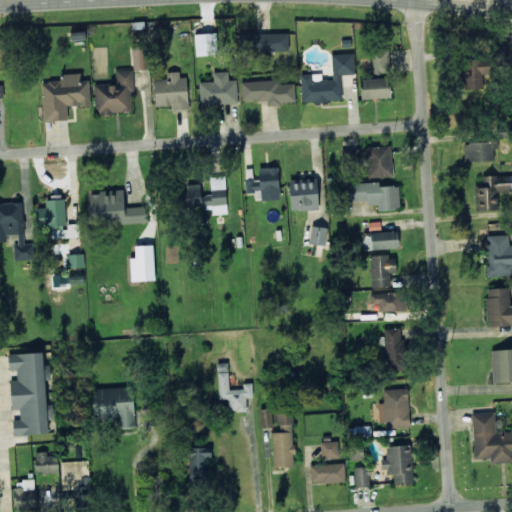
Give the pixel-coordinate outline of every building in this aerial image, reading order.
[(217,54),(216,33),(195,34),(196,55),(217,54)] [(288,33),(244,34),(244,51),(289,51),(288,33)] [(132,47),(133,70),(146,69),(146,47),(132,47)] [(389,72),(389,49),(372,50),(373,73),(389,72)] [(301,75),(302,102),(342,101),(341,75),(354,74),(354,53),(332,54),(333,79),(322,79),(321,73),(301,75)] [(489,74),(488,58),(463,59),(464,89),(483,89),(482,74),(489,74)] [(95,84),(96,114),(134,112),(132,70),(117,70),(117,83),(95,84)] [(187,77),(180,77),(180,71),(166,72),(167,79),(154,79),(155,106),(171,105),(171,110),(188,110),(187,77)] [(200,104),(238,103),(237,79),(228,80),(228,72),(213,72),(213,81),(199,82),(200,104)] [(44,121),(68,120),(67,107),(90,105),(89,80),(79,80),(79,73),(62,74),(62,81),(42,82),(44,121)] [(389,78),(361,79),(362,99),(389,98),(389,78)] [(241,81),(242,101),(267,100),(267,105),(295,103),(294,83),(279,84),(279,80),(241,81)] [(511,136),(511,124),(499,124),(499,136),(511,136)] [(494,161),(493,148),(498,148),(497,141),(464,142),(464,162),(494,161)] [(367,177),(392,177),(391,146),(366,146),(367,177)] [(246,192),(261,192),(261,200),(280,200),(278,167),(259,168),(259,180),(245,180),(246,192)] [(511,175),(481,176),(481,184),(475,184),(476,211),(497,210),(497,191),(511,191),(511,175)] [(227,214),(225,176),(210,177),(211,195),(201,196),(200,186),(179,187),(181,208),(211,206),(212,215),(227,214)] [(317,179),(289,180),(291,211),(318,210),(317,179)] [(400,209),(399,186),(379,186),(379,182),(348,183),(348,201),(367,200),(368,205),(378,204),(378,210),(400,209)] [(147,222),(146,206),(124,207),(123,190),(90,192),(91,224),(147,222)] [(46,197),(46,208),(38,208),(38,226),(66,225),(64,196),(46,197)] [(34,259),(33,243),(24,244),(23,202),(0,202),(0,241),(6,241),(6,235),(18,234),(18,244),(14,245),(14,260),(34,259)] [(52,226),(52,238),(80,237),(79,224),(52,226)] [(309,243),(325,246),(328,228),(312,225),(309,243)] [(363,250),(399,248),(398,231),(362,232),(363,250)] [(511,276),(511,265),(511,244),(509,245),(509,235),(486,235),(488,277),(511,276)] [(130,258),(131,281),(155,280),(153,245),(135,246),(135,258),(130,258)] [(69,254),(70,267),(85,266),(84,254),(69,254)] [(396,272),(395,255),(370,257),(371,287),(390,286),(390,273),(396,272)] [(511,325),(511,315),(510,288),(486,289),(487,326),(511,325)] [(406,311),(405,292),(369,293),(370,312),(406,311)] [(403,328),(385,329),(386,370),(404,370),(403,328)] [(511,348),(491,350),(493,382),(511,381),(511,348)] [(14,435),(48,433),(48,419),(54,419),(53,404),(46,404),(45,379),(50,379),(49,365),(44,365),(43,352),(8,354),(9,370),(17,370),(17,380),(10,380),(12,409),(20,409),(20,419),(13,419),(14,435)] [(219,399),(227,399),(228,411),(246,411),(246,397),(252,397),(252,383),(229,384),(228,362),(218,363),(219,399)] [(93,421),(117,420),(117,428),(135,427),(134,387),(92,389),(93,421)] [(379,422),(385,422),(386,428),(410,427),(408,388),(383,389),(383,402),(378,403),(379,422)] [(272,409),(260,409),(260,428),(273,427),(272,409)] [(472,412),(474,459),(490,458),(490,461),(511,460),(511,430),(495,432),(494,411),(472,412)] [(273,467),(295,466),(292,416),(283,416),(283,413),(276,413),(277,432),(272,432),(273,467)] [(321,442),(322,458),(339,457),(338,441),(321,442)] [(364,460),(363,445),(350,445),(350,460),(364,460)] [(394,484),(413,484),(411,445),(387,446),(387,459),(381,459),(382,471),(393,471),(394,484)] [(209,447),(189,448),(189,476),(210,476),(209,447)] [(58,455),(47,456),(47,451),(35,452),(36,473),(59,472),(58,455)] [(72,490),(72,497),(89,497),(88,461),(62,461),(62,490),(72,490)] [(345,482),(345,463),(310,464),(311,483),(345,482)] [(371,486),(370,467),(354,468),(355,487),(371,486)] [(147,476),(147,496),(161,495),(160,486),(167,486),(167,475),(147,476)] [(35,480),(15,480),(15,509),(36,509),(35,480)]
